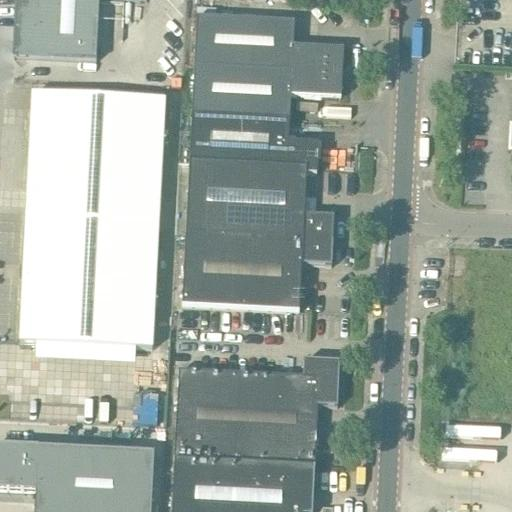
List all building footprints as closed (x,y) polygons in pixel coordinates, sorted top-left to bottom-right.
[(16,0),(14,60),(96,65),(99,0),(16,0)] [(194,70),(342,77),(343,53),(293,50),(294,26),(196,21),(194,70)] [(194,70),(191,118),(289,123),(290,100),(340,102),(342,77),(194,70)] [(164,104),(32,97),(26,212),(158,218),(164,104)] [(191,118),(189,166),(305,172),(305,178),(316,178),(317,147),(287,145),(289,123),(191,118)] [(189,166),(185,238),(332,245),(333,220),(303,219),(305,178),(305,172),(189,166)] [(151,353),(157,228),(158,218),(26,212),(19,346),(151,353)] [(332,245),(185,238),(181,310),(298,316),(301,269),(331,270),(332,245)] [(339,366),(303,364),(302,381),(178,375),(174,464),(314,470),(317,410),(337,411),(339,366)] [(150,511),(154,456),(0,448),(0,493),(35,495),(34,511),(150,511)] [(174,464),(171,511),(311,511),(314,471),(174,464)]
